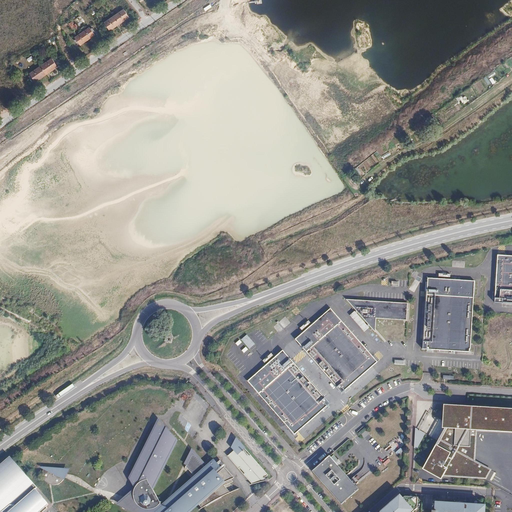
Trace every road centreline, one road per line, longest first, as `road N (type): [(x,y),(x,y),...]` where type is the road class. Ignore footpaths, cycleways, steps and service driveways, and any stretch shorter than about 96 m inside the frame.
road 1 (primary): [(511,220),(390,250),(263,296)]
road 2 (unclassified): [(0,124),(180,0)]
road 3 (track): [(347,180),(360,185),(511,82)]
road 4 (residential): [(173,364),(192,372),(283,475)]
road 5 (residential): [(298,470),(383,397),(427,386)]
road 6 (residential): [(290,468),(192,352)]
road 7 (unclassified): [(492,492),(408,487),(371,511)]
